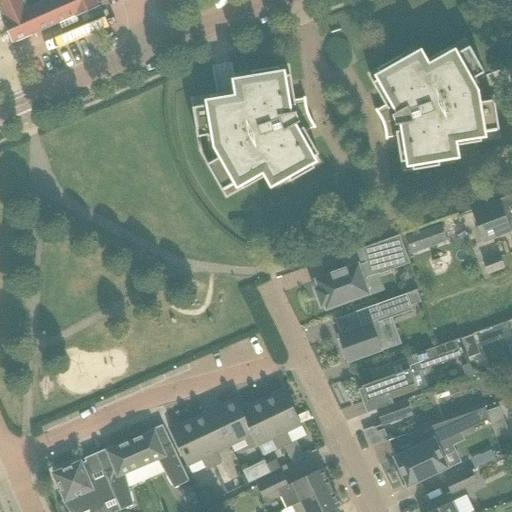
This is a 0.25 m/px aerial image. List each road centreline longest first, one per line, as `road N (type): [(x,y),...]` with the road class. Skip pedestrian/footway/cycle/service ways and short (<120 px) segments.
road 1 (residential): [(269,367),(155,396),(10,457)]
road 2 (residential): [(376,511),(267,285)]
road 3 (unclassified): [(0,110),(153,43)]
road 4 (unclassified): [(153,43),(272,0)]
